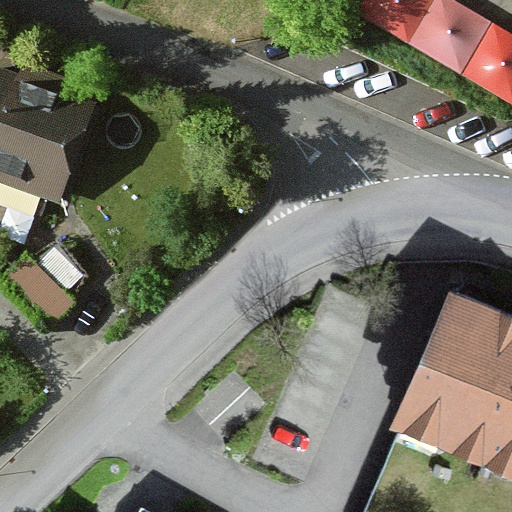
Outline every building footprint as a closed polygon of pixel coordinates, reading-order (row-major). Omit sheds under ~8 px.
[(511,20),(477,0),(354,0),(353,2),(511,95),(511,20)] [(80,106),(0,82),(0,183),(52,199),(80,106)] [(64,304),(14,258),(0,272),(0,296),(38,331),(64,304)] [(511,307),(424,268),(362,403),(511,471),(511,307)] [(162,511),(144,502),(138,511),(162,511)]
